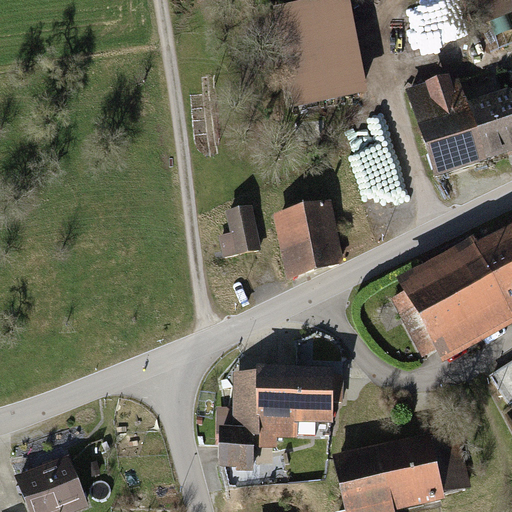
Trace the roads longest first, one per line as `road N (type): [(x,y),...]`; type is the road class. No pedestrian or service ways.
road 1 (tertiary): [(511,199),(163,364)]
road 2 (track): [(161,0),(208,347)]
road 3 (tertiary): [(163,364),(0,424)]
road 4 (tertiary): [(163,364),(201,511)]
